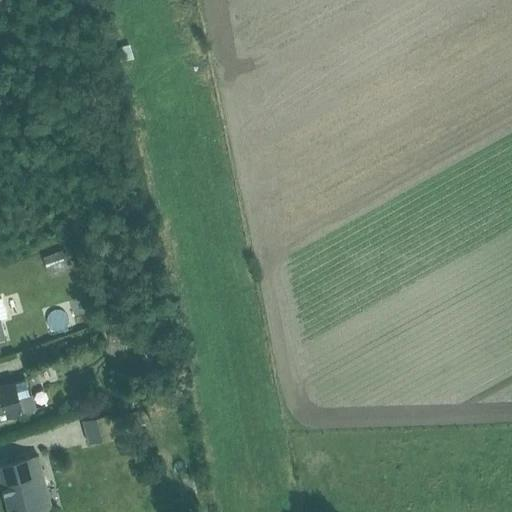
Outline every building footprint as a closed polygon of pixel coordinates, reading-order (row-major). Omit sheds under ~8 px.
[(130,46),(116,50),(119,63),(134,59),(130,46)] [(68,269),(63,253),(43,260),(49,276),(68,269)] [(117,316),(113,303),(101,307),(105,320),(117,316)] [(146,314),(117,324),(124,342),(152,331),(146,314)] [(164,362),(158,343),(146,346),(151,366),(164,362)] [(0,420),(36,410),(32,396),(30,397),(25,382),(15,385),(15,384),(0,388),(0,420)] [(144,425),(141,413),(112,420),(111,416),(82,422),(87,446),(116,440),(114,432),(144,425)] [(0,482),(7,511),(48,511),(53,511),(39,457),(0,467),(0,482)] [(193,480),(182,482),(187,511),(188,511),(199,510),(193,480)]
